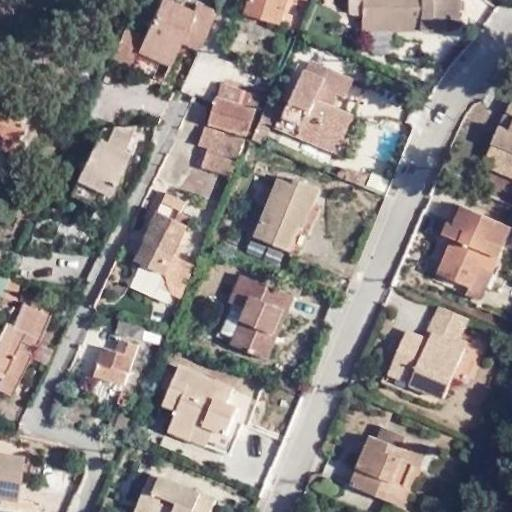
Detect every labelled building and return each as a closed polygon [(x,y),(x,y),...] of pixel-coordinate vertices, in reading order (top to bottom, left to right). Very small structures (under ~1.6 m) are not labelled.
[(143,0),(134,24),(128,36),(159,48),(169,28),(176,15),(195,22),(204,0),(143,0)] [(246,0),(277,9),(279,0),(246,0)] [(399,12),(419,14),(419,0),(358,0),(358,4),(393,6),(399,12)] [(419,0),(419,14),(431,15),(432,10),(432,0),(419,0)] [(453,0),(432,0),(432,10),(440,10),(441,0),(453,1),(453,0)] [(189,36),(195,22),(176,15),(169,28),(189,36)] [(134,24),(116,17),(103,45),(122,51),(128,36),(134,24)] [(275,110),(338,140),(354,106),(327,92),(333,80),(347,88),(355,70),(312,48),(293,85),(290,83),(275,110)] [(221,57),(217,72),(256,81),(260,66),(221,57)] [(211,96),(250,106),(256,81),(217,72),(211,96)] [(490,147),(511,156),(511,80),(502,76),(495,93),(504,98),(498,113),(488,108),(481,125),(497,132),(490,147)] [(0,96),(0,83),(2,80),(0,78),(0,130),(22,141),(35,114),(0,96)] [(250,117),(248,121),(259,126),(276,85),(266,81),(250,117)] [(504,98),(495,93),(488,108),(498,113),(504,98)] [(248,121),(250,117),(203,101),(197,118),(206,122),(242,136),(248,121)] [(130,107),(95,108),(61,178),(89,192),(96,176),(102,177),(121,140),(116,136),(130,107)] [(201,136),(236,150),(242,136),(206,122),(201,136)] [(511,164),(511,156),(490,147),(497,132),(481,125),(471,148),(511,164)] [(336,159),(362,170),(366,160),(351,153),(348,152),(344,152),(340,153),(337,157),(336,159)] [(244,217),(276,231),(292,197),(297,200),(309,170),(282,158),(281,163),(268,158),(244,217)] [(179,273),(183,276),(197,243),(177,234),(195,198),(182,192),(186,184),(169,175),(156,208),(140,241),(172,253),(179,273)] [(429,256),(466,273),(475,251),(484,256),(504,210),(447,186),(434,216),(443,220),(440,228),(429,256)] [(430,224),(440,228),(443,220),(434,216),(430,224)] [(475,251),(466,273),(462,280),(475,285),(488,258),(484,256),(475,251)] [(221,325),(248,337),(256,312),(267,316),(276,291),(242,276),(221,325)] [(0,277),(0,289),(7,293),(11,283),(0,277)] [(423,301),(451,311),(457,297),(429,285),(423,301)] [(8,310),(0,306),(0,375),(8,379),(43,302),(17,289),(13,296),(8,310)] [(0,289),(0,306),(8,310),(13,296),(7,293),(0,289)] [(423,315),(445,325),(451,311),(423,301),(415,321),(419,323),(423,315)] [(145,312),(123,303),(117,314),(139,323),(145,312)] [(256,312),(248,337),(258,341),(267,316),(256,312)] [(380,355),(431,379),(434,380),(456,329),(445,325),(423,315),(419,323),(415,321),(397,314),(380,355)] [(89,358),(121,370),(136,331),(121,324),(115,335),(103,330),(89,358)] [(164,414),(216,438),(223,422),(220,421),(231,394),(221,389),(228,374),(175,350),(160,387),(173,394),(164,414)] [(427,387),(431,379),(380,355),(376,364),(427,387)] [(123,436),(131,413),(107,406),(100,428),(123,436)] [(385,467),(396,471),(405,451),(412,453),(420,431),(376,413),(371,424),(365,439),(357,436),(343,472),(379,486),(385,467)] [(365,439),(371,424),(363,422),(357,436),(365,439)] [(0,480),(13,482),(21,440),(0,436),(0,480)] [(120,505),(136,511),(180,511),(189,493),(198,497),(207,478),(144,452),(120,505)] [(403,474),(396,471),(385,467),(379,486),(396,493),(403,474)]
